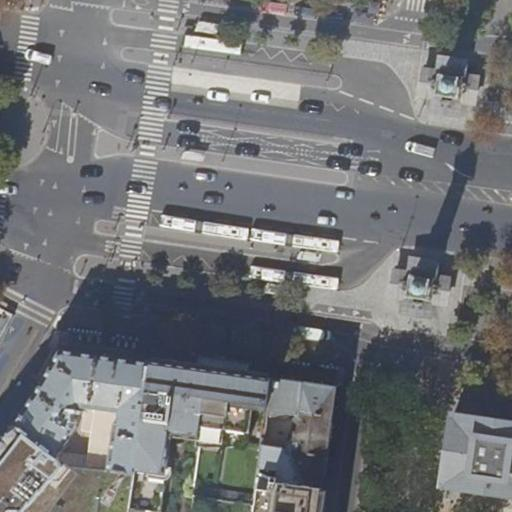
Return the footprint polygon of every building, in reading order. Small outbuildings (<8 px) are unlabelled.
[(473,103),(477,78),(463,76),(465,62),(440,59),(438,73),(424,71),(421,95),(435,98),(433,112),(458,115),(459,101),(473,103)] [(401,315),(430,319),(433,305),(447,307),(451,278),(437,276),(439,262),(410,257),(408,271),(394,269),(390,299),(404,301),(401,315)] [(35,393),(13,425),(57,457),(78,426),(79,413),(83,413),(82,425),(91,426),(86,469),(133,475),(149,361),(136,360),(103,355),(83,352),(60,349),(46,374),(35,393)] [(189,367),(149,361),(133,475),(127,511),(191,511),(195,493),(256,502),(259,478),(272,379),(241,375),(189,367)] [(328,446),(336,388),(321,386),(301,383),(272,379),(259,478),(322,487),(328,446)] [(481,490),(511,494),(511,425),(453,417),(452,422),(443,484),(481,490)] [(0,511),(127,511),(133,475),(86,469),(69,466),(57,457),(13,425),(8,432),(0,442),(0,511)] [(318,511),(322,487),(259,478),(256,502),(195,493),(191,511),(318,511)]
